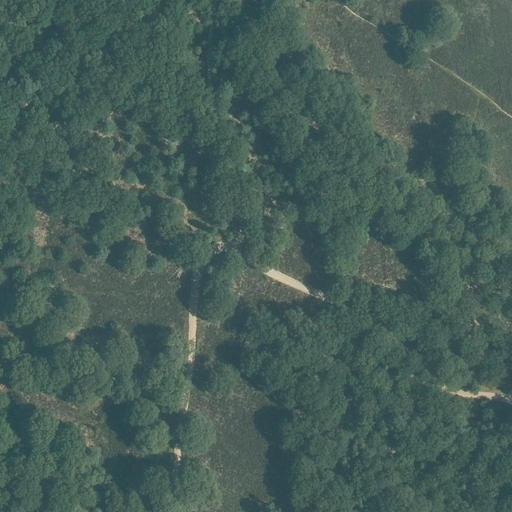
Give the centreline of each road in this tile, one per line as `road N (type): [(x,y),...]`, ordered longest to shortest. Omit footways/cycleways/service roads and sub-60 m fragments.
road 1 (track): [(511,402),(456,389),(368,310),(308,289),(233,247)]
road 2 (track): [(233,247),(211,249),(195,275),(177,511)]
road 3 (track): [(213,0),(208,112),(225,146),(243,235),(233,247)]
road 4 (track): [(336,0),(511,119)]
